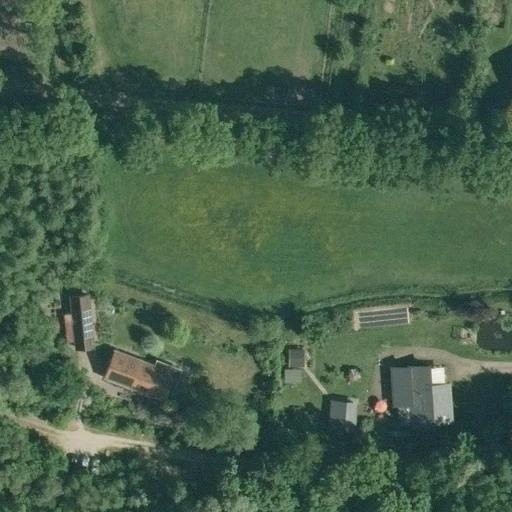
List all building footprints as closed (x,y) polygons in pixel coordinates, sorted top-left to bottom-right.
[(72,343),(88,342),(85,291),(69,292),(72,343)] [(166,396),(168,390),(172,392),(182,368),(158,359),(156,364),(116,348),(105,376),(152,394),(154,391),(166,396)] [(288,349),(288,366),(289,366),(304,366),(304,349),(288,349)] [(447,385),(440,385),(430,386),(429,366),(393,368),(395,402),(412,400),(414,424),(433,423),(432,420),(449,418),(447,385)] [(84,370),(69,367),(65,384),(80,387),(84,370)] [(300,368),(285,368),(284,379),(299,379),(300,368)] [(357,400),(330,398),(328,430),(355,431),(357,400)]
